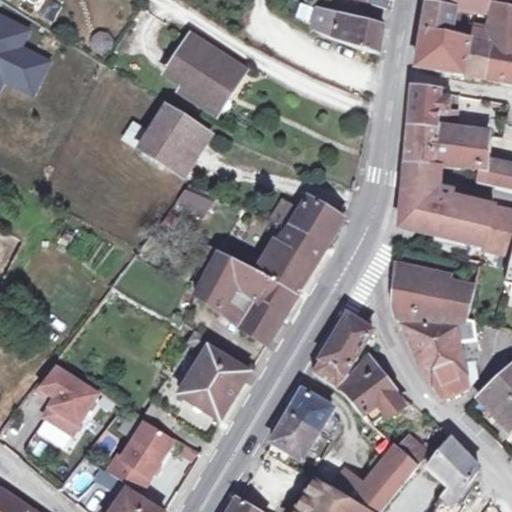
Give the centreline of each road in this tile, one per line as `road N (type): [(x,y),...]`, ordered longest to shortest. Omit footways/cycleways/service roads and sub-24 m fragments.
road 1 (secondary): [(196,511),(351,251)]
road 2 (unclassified): [(351,251),(408,367),(458,434),(511,486)]
road 3 (secondary): [(351,251),(379,182),(405,0)]
